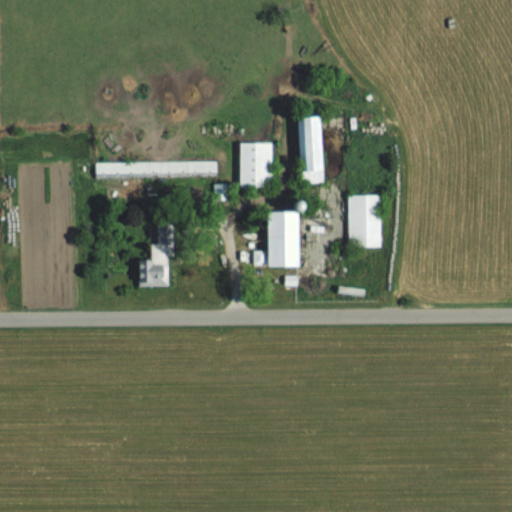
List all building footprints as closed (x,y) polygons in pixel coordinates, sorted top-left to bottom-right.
[(301,115),(303,182),(325,182),(324,115),(301,115)] [(274,186),(274,140),(241,140),(241,186),(274,186)] [(96,161),(96,177),(218,176),(218,160),(96,161)] [(350,246),(382,246),(382,193),(350,193),(350,246)] [(271,266),(303,266),(303,210),(271,210),(271,266)] [(141,286),(169,286),(169,243),(152,243),(152,258),(141,258),(141,286)]
